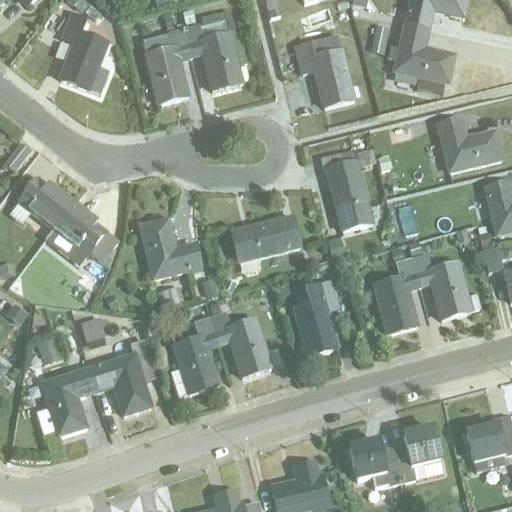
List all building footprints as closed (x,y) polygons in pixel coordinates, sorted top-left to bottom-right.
[(0,0),(0,9),(10,0),(17,0),(28,12),(41,0),(0,0)] [(84,0),(68,0),(67,2),(83,15),(91,6),(84,0)] [(161,0),(148,0),(151,10),(163,6),(161,0)] [(265,1),(267,21),(280,19),(278,0),(265,1)] [(353,0),(353,5),(368,8),(369,0),(353,0)] [(411,0),(406,27),(433,32),(437,15),(468,21),(472,0),(411,0)] [(308,16),(311,27),(327,21),(324,11),(308,16)] [(60,82),(93,94),(113,43),(87,33),(92,19),(73,12),(62,42),(74,47),(60,82)] [(173,18),(164,20),(167,32),(176,30),(173,18)] [(433,32),(406,27),(395,76),(422,82),(419,92),(445,98),(447,87),(453,88),(459,56),(429,50),(433,32)] [(385,57),(390,31),(378,29),(372,54),(385,57)] [(246,87),(234,35),(189,45),(193,61),(203,59),(212,95),(246,87)] [(326,113),(360,104),(346,51),(318,58),(314,43),(295,48),(303,78),(316,74),(326,113)] [(193,61),(189,45),(145,56),(158,108),(192,100),(183,63),(193,61)] [(463,120),(435,127),(447,178),(505,164),(498,133),(468,140),(463,120)] [(388,131),(391,144),(414,139),(411,126),(388,131)] [(19,145),(5,164),(16,172),(30,153),(19,145)] [(340,158),(320,163),(323,175),(326,175),(342,236),(374,228),(360,172),(376,169),(372,154),(356,158),(358,166),(342,169),(340,158)] [(382,172),(392,170),(389,157),(379,159),(382,172)] [(53,236),(73,210),(37,182),(9,220),(22,230),(30,219),(53,236)] [(511,191),(511,186),(483,193),(495,243),(511,239),(511,191)] [(409,207),(396,210),(403,240),(416,237),(409,207)] [(73,210),(53,236),(87,263),(88,264),(90,261),(103,269),(114,256),(120,248),(106,238),(108,237),(73,210)] [(240,270),(259,265),(303,254),(294,220),(229,236),(237,270),(240,270)] [(170,223),(137,230),(152,288),(202,275),(195,248),(177,253),(170,223)] [(456,233),(459,244),(469,241),(467,231),(456,233)] [(87,263),(53,236),(46,245),(80,272),(87,263)] [(340,242),(327,246),(333,269),(342,266),(345,262),(340,242)] [(407,249),(391,253),(393,263),(409,259),(407,249)] [(498,253),(482,256),(489,279),(503,275),(501,265),(511,262),(511,251),(498,255),(498,253)] [(114,256),(103,269),(109,274),(116,258),(114,256)] [(412,264),(420,294),(430,291),(439,327),(473,318),(473,315),(481,314),(477,300),(469,302),(459,267),(432,274),(428,260),(412,264)] [(420,294),(412,264),(396,268),(399,283),(372,290),(386,342),(420,333),(410,297),(420,294)] [(259,265),(240,270),(243,279),(261,274),(259,265)] [(319,275),(327,273),(327,271),(328,271),(327,266),(312,270),(313,275),(318,273),(319,275)] [(14,269),(0,270),(0,282),(15,280),(14,269)] [(327,273),(319,275),(313,277),(315,285),(328,282),(329,284),(339,281),(337,271),(327,273)] [(511,273),(503,276),(510,308),(511,307),(511,273)] [(227,281),(221,293),(233,299),(239,287),(227,281)] [(215,284),(202,288),(207,303),(219,299),(215,284)] [(74,285),(66,296),(86,309),(93,298),(74,285)] [(310,308),(292,313),(307,365),(341,355),(329,318),(341,315),(332,286),(306,292),(310,308)] [(179,292),(158,298),(162,314),(184,308),(179,292)] [(112,299),(105,304),(112,316),(120,312),(112,299)] [(15,308),(5,319),(19,331),(29,320),(15,308)] [(209,322),(220,353),(229,350),(240,385),(274,374),(273,372),(282,369),(277,354),(268,357),(257,324),(230,332),(226,318),(209,322)] [(149,332),(146,333),(149,341),(152,340),(153,342),(168,338),(163,322),(148,327),(149,332)] [(220,353),(209,322),(194,328),(198,342),(172,351),(179,375),(170,378),(178,403),(187,400),(187,402),(221,391),(209,356),(220,353)] [(100,323),(81,329),(86,348),(106,342),(100,323)] [(57,343),(37,350),(44,370),(64,364),(57,343)] [(87,373),(96,400),(112,394),(122,424),(154,414),(145,387),(157,384),(144,345),(129,350),(132,359),(87,373)] [(0,387),(9,376),(0,369),(0,387)] [(96,400),(87,373),(41,388),(49,413),(36,418),(43,441),(57,436),(59,442),(86,433),(77,406),(96,400)] [(495,430),(465,437),(476,477),(511,468),(511,429),(510,422),(494,425),(495,430)] [(393,452),(402,489),(443,480),(440,469),(442,468),(434,432),(401,440),(404,450),(393,452)] [(402,489),(393,452),(382,455),(380,445),(347,452),(356,488),(373,485),(375,494),(402,489)] [(331,511),(323,478),(320,479),(318,467),(292,472),(295,485),(270,491),(275,511),(331,511)] [(244,511),(245,511),(244,507),(240,507),(238,496),(212,501),(214,511),(244,511)]
